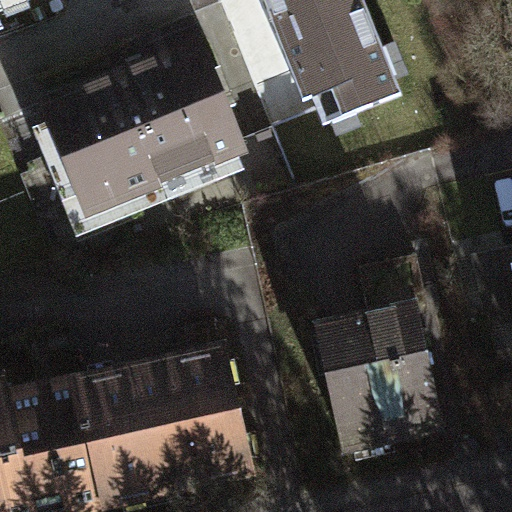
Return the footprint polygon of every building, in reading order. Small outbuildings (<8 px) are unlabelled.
[(313,95),(325,124),(402,92),(364,0),(264,0),(304,98),(313,95)] [(73,210),(84,238),(141,215),(132,192),(240,149),(224,111),(236,106),(222,70),(210,75),(191,29),(145,47),(153,65),(49,107),(88,204),(73,210)] [(415,254),(355,267),(366,319),(414,308),(427,305),(415,254)] [(318,329),(344,448),(439,428),(414,308),(366,319),(318,329)] [(106,500),(248,469),(223,351),(79,383),(106,500)] [(0,511),(53,511),(106,500),(79,383),(5,399),(1,382),(0,382),(0,511)]
